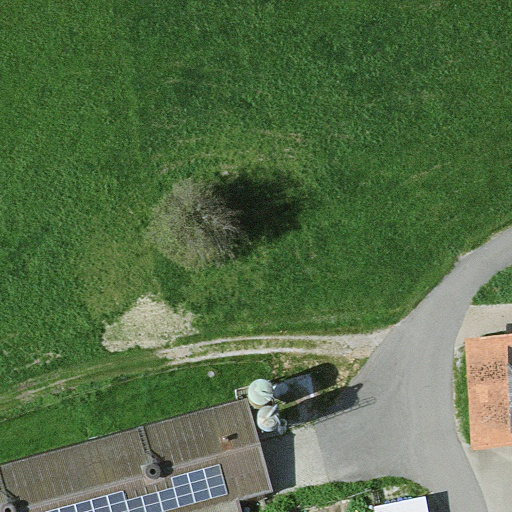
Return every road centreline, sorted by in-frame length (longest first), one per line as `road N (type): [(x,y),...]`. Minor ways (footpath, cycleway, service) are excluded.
road 1 (track): [(412,360),(170,357),(0,418)]
road 2 (residential): [(511,250),(458,290),(412,360)]
